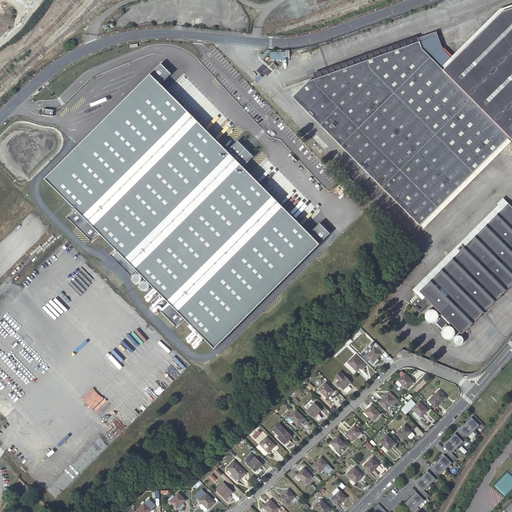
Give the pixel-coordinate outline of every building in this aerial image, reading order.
[(320,125),(430,217),(511,138),(511,4),(499,10),(453,56),(451,55),(445,49),(437,32),(315,76),(304,80),(305,84),(333,111),(320,125)] [(453,56),(499,10),(495,11),(451,55),(453,56)] [(315,76),(437,32),(435,29),(418,35),(364,55),(314,72),(315,76)] [(270,50),(266,50),(260,57),(262,59),(272,50),(270,50)] [(161,63),(45,179),(75,209),(67,217),(92,242),(100,234),(115,250),(110,255),(127,272),(132,267),(160,294),(152,302),(176,327),(184,319),(214,349),(330,233),(320,223),(309,233),(244,166),(254,156),(238,140),(227,150),(161,84),(171,74),(161,63)] [(293,97),(320,125),(333,111),(305,84),(293,97)] [(511,138),(430,217),(432,219),(511,142),(511,138)] [(453,258),(432,279),(409,302),(420,313),(431,303),(462,334),(511,284),(511,199),(509,203),(503,209),(464,247),(453,258)] [(503,209),(509,203),(501,201),(498,203),(503,209)] [(451,255),(453,258),(464,247),(461,245),(454,252),(452,252),(451,253),(451,255)] [(140,281),(141,279),(141,277),(141,276),(139,274),(137,273),(135,274),(133,274),(132,276),(131,277),(131,279),(132,281),(134,282),(135,283),(137,283),(139,282),(140,281)] [(148,289),(149,287),(149,286),(148,283),(147,282),(146,281),(143,281),(141,282),(140,283),(139,284),(139,287),(140,288),(141,290),(142,290),(145,291),(146,290),(148,289)] [(437,323),(438,323),(439,322),(440,320),(440,319),(440,318),(440,317),(440,315),(439,314),(439,313),(438,312),(437,312),(437,311),(436,311),(435,310),(434,310),(433,310),(432,310),(431,311),(430,311),(429,312),(428,313),(427,314),(427,315),(426,315),(426,317),(426,318),(426,319),(427,320),(427,321),(428,322),(429,323),(430,324),(432,324),(433,324),(434,324),(435,324),(436,324),(437,323)] [(442,329),(445,327),(446,325),(441,320),(439,322),(438,323),(436,325),(441,330),(442,329)] [(445,327),(442,329),(442,330),(442,331),(442,332),(442,333),(442,334),(442,336),(443,337),(444,338),(444,339),(445,339),(446,339),(447,340),(448,340),(449,340),(450,340),(451,340),(452,339),(453,338),(454,337),(455,336),(455,335),(455,333),(455,332),(455,331),(455,330),(454,330),(454,329),(453,328),(452,327),(451,326),(450,326),(449,326),(448,326),(447,326),(446,326),(446,327),(445,327)] [(464,342),(464,341),(464,340),(464,339),(463,338),(462,337),(461,336),(460,336),(459,336),(458,336),(457,336),(456,337),(455,338),(454,339),(454,340),(454,341),(454,342),(454,343),(454,344),(455,344),(455,345),(456,345),(456,346),(457,346),(458,346),(458,347),(459,347),(460,347),(461,346),(462,346),(463,345),(463,344),(464,343),(464,342)] [(384,351),(376,342),(372,346),(373,348),(367,354),(366,352),(363,355),(368,361),(369,359),(373,362),(384,351)] [(355,355),(348,362),(357,371),(360,368),(362,370),(366,366),(355,355)] [(339,380),(337,383),(343,390),(351,382),(340,371),(336,376),(339,380)] [(405,373),(398,380),(407,389),(414,382),(405,373)] [(325,382),(318,389),(327,398),(334,391),(325,382)] [(439,390),(429,400),(436,407),(446,397),(439,390)] [(390,392),(388,393),(395,400),(392,403),(395,405),(399,401),(390,392)] [(395,400),(388,393),(379,402),(386,409),(392,403),(395,400)] [(411,401),(403,409),(406,413),(414,405),(411,401)] [(419,401),(412,408),(421,417),(428,410),(419,401)] [(315,403),(307,410),(314,417),(321,410),(315,403)] [(372,405),(365,412),(373,420),(380,413),(372,405)] [(289,417),(294,421),(298,425),(305,418),(296,410),(289,417)] [(482,423),(474,415),(466,423),(474,431),(482,423)] [(279,423),(273,429),(279,436),(278,437),(285,444),(292,437),(279,423)] [(474,431),(466,423),(458,431),(465,439),(474,431)] [(354,425),(346,434),(353,441),(361,432),(354,425)] [(403,440),(408,436),(412,432),(405,425),(396,433),(403,440)] [(258,430),(252,436),(255,439),(261,432),(258,430)] [(457,447),(465,439),(458,431),(449,439),(457,447)] [(387,434),(379,441),(388,450),(395,443),(387,434)] [(338,436),(331,443),(339,452),(346,445),(338,436)] [(267,437),(260,444),(268,452),(275,445),(267,437)] [(454,460),(454,459),(457,458),(451,452),(457,447),(449,439),(444,445),(449,450),(446,452),(454,460)] [(370,449),(373,447),(367,441),(365,444),(370,449)] [(257,447),(265,455),(268,452),(260,444),(257,447)] [(446,452),(438,460),(446,468),(454,460),(446,452)] [(244,460),(255,471),(262,464),(251,453),(244,460)] [(321,457),(312,466),(319,473),(328,464),(321,457)] [(372,458),(363,466),(370,473),(379,465),(372,458)] [(430,468),(437,476),(446,468),(438,460),(430,468)] [(246,473),(234,461),(227,468),(239,480),(246,473)] [(354,467),(347,474),(356,483),(363,476),(354,467)] [(304,468),(297,475),(305,483),(313,476),(304,468)] [(422,476),(429,484),(430,483),(437,476),(430,468),(422,476)] [(419,489),(427,497),(429,495),(424,490),(429,484),(422,476),(416,482),(421,487),(419,489)] [(223,482),(216,489),(226,499),(233,492),(223,482)] [(331,499),(340,490),(338,488),(329,497),(331,499)] [(202,489),(195,496),(202,503),(208,509),(215,502),(202,489)] [(288,489),(279,498),(286,505),(295,496),(288,489)] [(417,492),(411,498),(419,505),(427,497),(419,489),(417,492)] [(347,498),(340,490),(331,499),(338,506),(347,498)] [(178,493),(170,501),(177,508),(185,500),(178,493)] [(411,498),(402,506),(408,511),(411,511),(419,505),(411,498)] [(270,499),(263,506),(268,511),(274,511),(279,508),(270,499)] [(315,507),(319,511),(326,511),(330,509),(322,500),(315,507)] [(144,503),(135,511),(149,511),(151,510),(144,503)]
